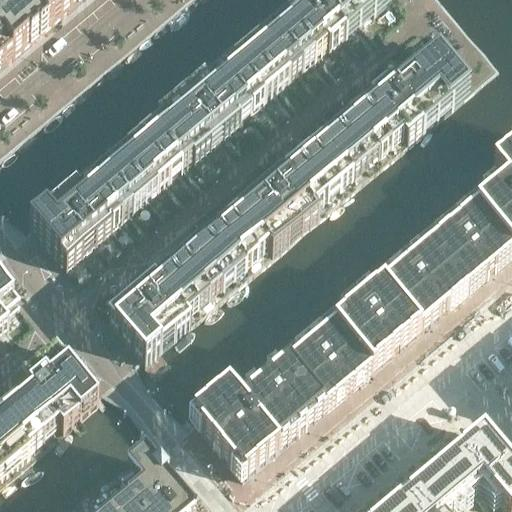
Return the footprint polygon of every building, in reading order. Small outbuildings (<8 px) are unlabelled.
[(46,35),(87,0),(0,0),(0,73),(29,49),(30,51),(38,45),(36,43),(39,41),(40,43),(47,36),(46,35)] [(383,0),(305,0),(28,232),(66,278),(390,8),(383,0)] [(478,96),(434,43),(110,314),(153,366),(478,96)] [(224,397),(190,425),(241,486),(511,259),(511,155),(494,171),(507,187),(237,412),(224,397)] [(19,314),(0,291),(0,341),(8,335),(3,328),(19,314)] [(98,408),(92,402),(83,391),(85,390),(79,383),(78,384),(55,358),(53,360),(52,358),(46,363),(47,365),(37,373),(37,374),(22,386),(20,387),(19,388),(20,389),(16,392),(7,400),(0,405),(0,485),(4,482),(5,484),(21,471),(19,469),(29,461),(28,459),(58,433),(61,437),(62,438),(81,422),(83,424),(89,419),(88,417),(98,408)] [(511,511),(511,476),(482,441),(397,511),(453,511),(481,489),(500,511),(511,511)] [(184,511),(173,498),(165,488),(167,486),(159,476),(156,478),(144,464),(126,479),(134,488),(104,511),(184,511)]
